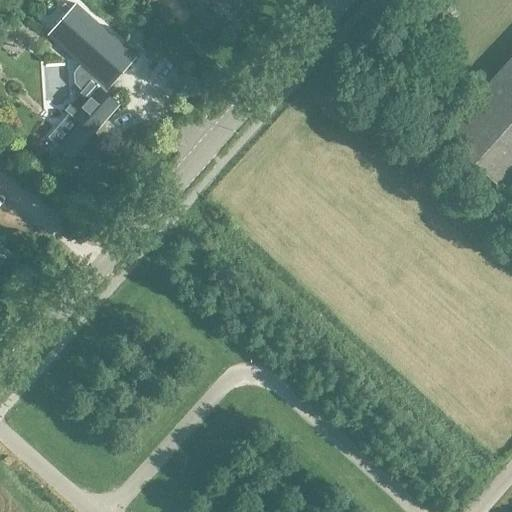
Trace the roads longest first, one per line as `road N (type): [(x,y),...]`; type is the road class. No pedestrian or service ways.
road 1 (tertiary): [(0,385),(345,0)]
road 2 (unclassified): [(111,511),(237,371),(254,368),(419,511)]
road 3 (residential): [(92,511),(0,432)]
